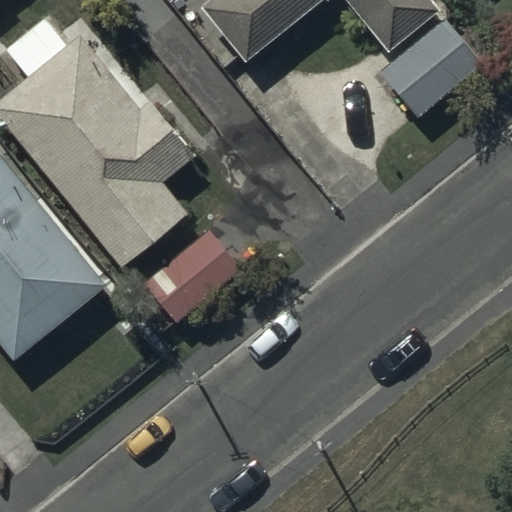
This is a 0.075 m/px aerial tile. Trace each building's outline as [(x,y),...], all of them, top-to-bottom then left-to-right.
[(207,0),(196,9),(241,64),(319,0),(340,0),(384,54),(436,11),(427,0),(207,0)] [(0,100),(0,119),(122,270),(188,217),(162,185),(195,159),(148,101),(137,110),(79,37),(67,47),(44,18),(4,51),(26,79),(0,100)] [(443,18),(375,74),(415,121),(482,65),(443,18)] [(0,346),(13,363),(107,288),(0,156),(0,346)] [(175,326),(241,271),(209,231),(141,285),(175,326)]
